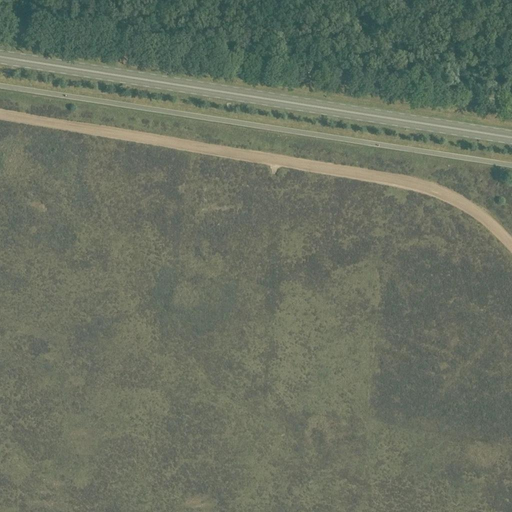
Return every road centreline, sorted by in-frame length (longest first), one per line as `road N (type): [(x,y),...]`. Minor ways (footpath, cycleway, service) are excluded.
road 1 (track): [(511,246),(476,213),(415,185),(0,115)]
road 2 (primary): [(511,138),(0,57)]
